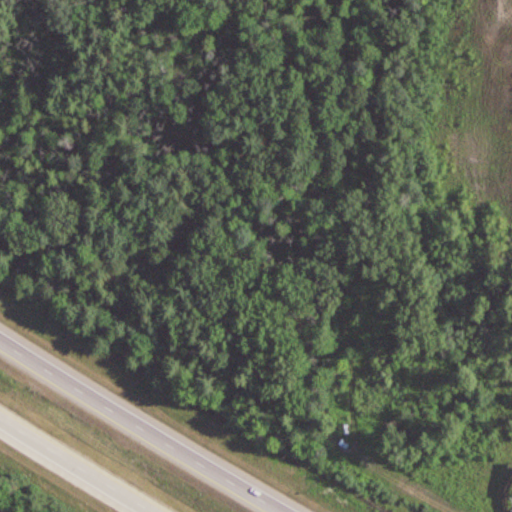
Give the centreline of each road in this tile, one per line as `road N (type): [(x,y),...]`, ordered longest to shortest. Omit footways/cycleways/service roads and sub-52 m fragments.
road 1 (track): [(462,511),(0,230)]
road 2 (track): [(351,447),(351,0)]
road 3 (motorway): [(284,511),(0,338)]
road 4 (motorway): [(0,417),(155,511)]
